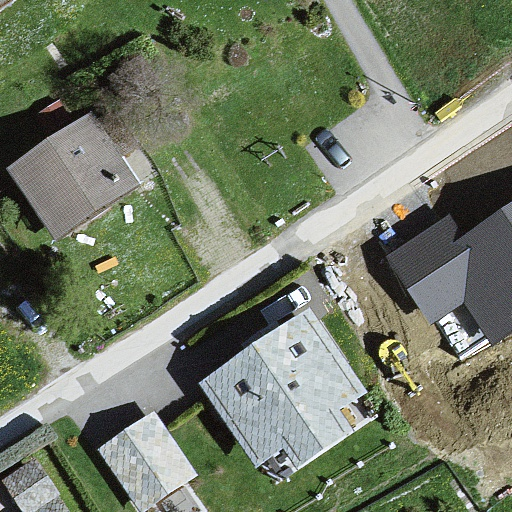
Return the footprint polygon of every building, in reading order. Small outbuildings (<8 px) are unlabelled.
[(0,0),(0,19),(27,0),(0,0)] [(95,105),(5,166),(56,241),(138,185),(121,160),(129,154),(95,105)] [(448,215),(386,258),(431,324),(465,301),(496,347),(511,336),(511,200),(462,235),(448,215)] [(310,312),(198,378),(250,466),(279,450),(288,466),(347,432),(332,407),(357,392),(310,312)] [(154,413),(99,445),(138,511),(140,511),(194,481),(154,413)] [(75,511),(66,499),(44,511),(75,511)]
